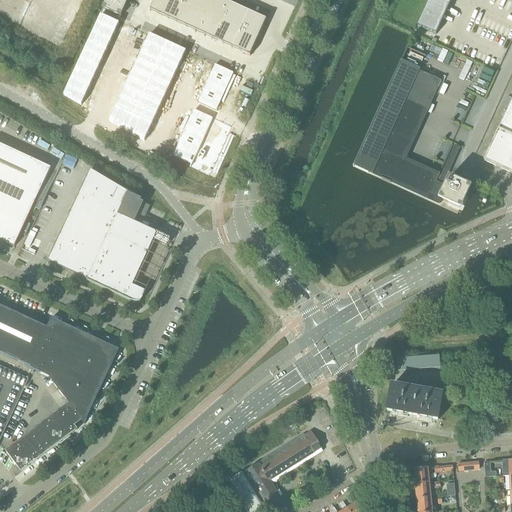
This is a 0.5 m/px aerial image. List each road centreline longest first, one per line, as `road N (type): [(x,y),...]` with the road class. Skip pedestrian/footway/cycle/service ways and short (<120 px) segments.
road 1 (primary): [(330,324),(240,390),(101,511)]
road 2 (primary): [(127,511),(250,407),(343,348)]
road 3 (unclassified): [(205,239),(154,182),(0,93)]
road 4 (tertiary): [(244,219),(254,167),(332,0)]
road 5 (unclassified): [(11,511),(101,444),(151,334)]
road 6 (primary): [(505,234),(330,324)]
road 7 (primary): [(343,348),(511,254)]
road 8 (unclassified): [(151,334),(0,266)]
road 9 (residential): [(372,455),(511,443)]
road 10 (tertiary): [(330,324),(244,219)]
